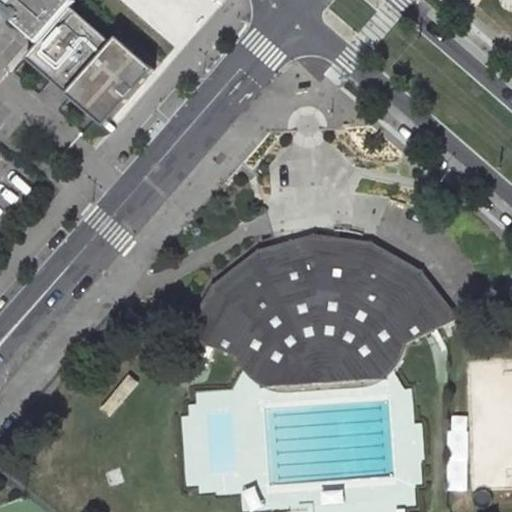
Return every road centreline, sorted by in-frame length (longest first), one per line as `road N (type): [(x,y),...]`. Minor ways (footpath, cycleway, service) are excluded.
road 1 (residential): [(289,10),(0,350)]
road 2 (tertiary): [(289,10),(511,199)]
road 3 (tertiary): [(511,100),(395,0)]
